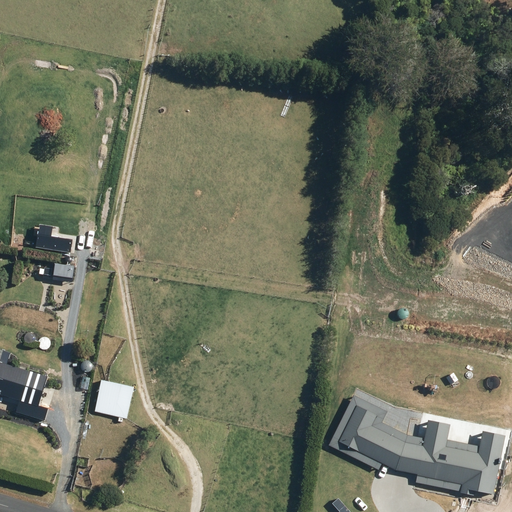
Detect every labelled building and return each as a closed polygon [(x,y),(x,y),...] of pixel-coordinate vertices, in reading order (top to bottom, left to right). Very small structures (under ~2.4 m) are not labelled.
[(36,247),(70,252),(72,239),(51,236),(53,227),(40,225),(36,247)] [(72,282),(74,266),(54,264),(52,279),(72,282)] [(45,420),(49,408),(39,405),(48,376),(0,362),(0,394),(19,400),(16,412),(45,420)] [(95,411),(126,419),(134,387),(102,380),(95,411)] [(494,495),(506,435),(482,430),(479,446),(448,439),(451,424),(428,419),(424,438),(408,435),(382,422),(387,411),(354,395),(328,446),(379,470),(382,464),(396,470),(417,475),(415,483),(474,495),(475,491),(494,495)]
